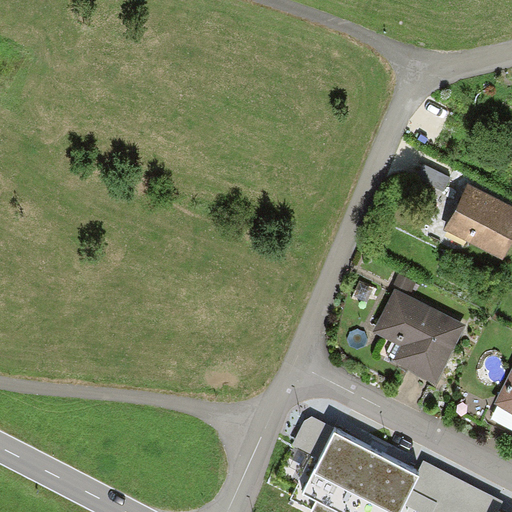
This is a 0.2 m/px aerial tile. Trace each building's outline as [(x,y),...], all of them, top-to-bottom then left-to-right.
[(511,232),(511,205),(463,182),(441,227),(501,256),(511,232)] [(461,325),(392,291),(372,332),(398,344),(390,360),(433,381),(461,325)] [(511,366),(497,396),(511,403),(511,366)] [(393,511),(418,461),(333,420),(302,483),(318,491),(313,502),(335,511),(393,511)] [(511,511),(511,510),(496,502),(491,511),(511,511)]
